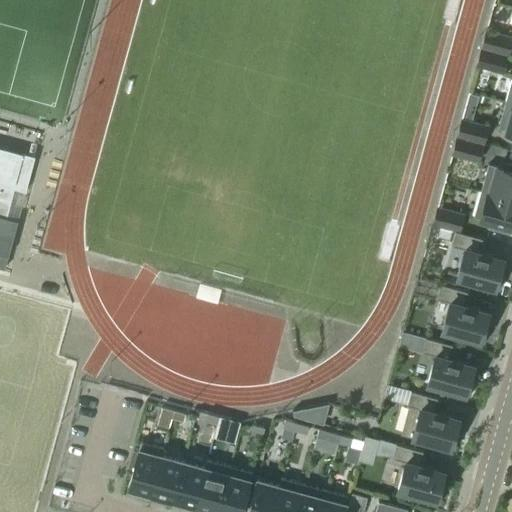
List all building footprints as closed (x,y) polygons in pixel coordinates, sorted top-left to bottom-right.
[(508,54),(511,38),(511,36),(485,29),(480,47),(508,54)] [(503,72),(508,54),(480,47),(476,64),(503,72)] [(511,103),(505,101),(498,127),(511,131),(511,103)] [(483,143),(488,126),(461,118),(456,136),(483,143)] [(478,161),(483,143),(456,136),(451,153),(478,161)] [(0,215),(5,217),(6,216),(13,187),(25,190),(34,156),(0,146),(0,215)] [(505,169),(488,164),(481,190),(511,198),(511,166),(506,165),(505,169)] [(511,226),(511,198),(481,190),(474,216),(491,221),(490,225),(508,230),(509,226),(511,226)] [(459,230),(464,214),(436,206),(432,222),(459,230)] [(0,266),(4,268),(17,219),(6,216),(5,217),(0,215),(0,266)] [(499,289),(506,265),(493,261),(494,256),(478,251),(482,238),(455,230),(451,245),(464,249),(457,275),(479,281),(478,283),(499,289)] [(484,342),(491,318),(478,315),(479,309),(463,305),(467,291),(440,284),(436,298),(450,302),(442,328),(464,334),(463,336),(484,342)] [(470,395),(476,372),(463,368),(465,362),(449,358),(452,344),(425,337),(421,352),(435,356),(428,382),(449,388),(449,389),(470,395)] [(455,448),(461,425),(448,421),(450,415),(432,411),(436,397),(409,390),(405,405),(411,406),(403,432),(434,441),(434,443),(455,448)] [(292,410),(292,411),(293,415),(323,424),(323,423),(328,404),(329,403),(292,410)] [(159,414),(171,417),(173,409),(162,406),(159,414)] [(173,409),(171,417),(183,421),(185,413),(173,409)] [(207,413),(205,421),(217,425),(219,416),(207,413)] [(219,416),(217,425),(228,428),(231,419),(219,416)] [(283,427),(294,430),(296,422),(285,419),(283,427)] [(308,425),(296,422),(294,430),(306,433),(308,425)] [(252,424),(250,432),(262,435),(264,427),(252,424)] [(326,439),(338,442),(340,434),(328,431),(326,439)] [(340,434),(338,442),(350,445),(352,437),(340,434)] [(363,435),(361,440),(357,458),(371,462),(373,455),(377,439),(363,435)] [(161,455),(162,455),(164,447),(140,441),(137,452),(133,451),(129,465),(133,466),(127,487),(138,490),(137,492),(150,496),(161,455)] [(440,502),(447,478),(433,475),(435,469),(419,464),(423,451),(396,444),(392,458),(405,462),(398,488),(420,494),(419,496),(440,502)] [(163,497),(172,500),(183,461),(162,455),(161,455),(150,496),(162,499),(163,497)] [(207,509),(216,511),(229,465),(206,459),(204,467),(205,467),(194,508),(206,511),(207,509)] [(205,467),(204,467),(183,461),(172,500),(182,502),(181,504),(194,508),(205,467)] [(240,511),(252,471),(229,465),(216,511),(240,511)] [(295,511),(303,483),(280,477),(278,485),(279,485),(271,511),(295,511)] [(271,511),(279,485),(278,485),(256,479),(247,511),(271,511)] [(318,511),(323,497),(324,497),(326,489),(303,483),(295,511),(318,511)] [(343,511),(348,495),(326,489),(324,497),(323,497),(318,511),(343,511)] [(349,500),(365,505),(367,497),(351,493),(349,500)] [(406,511),(408,508),(378,500),(374,511),(406,511)]
